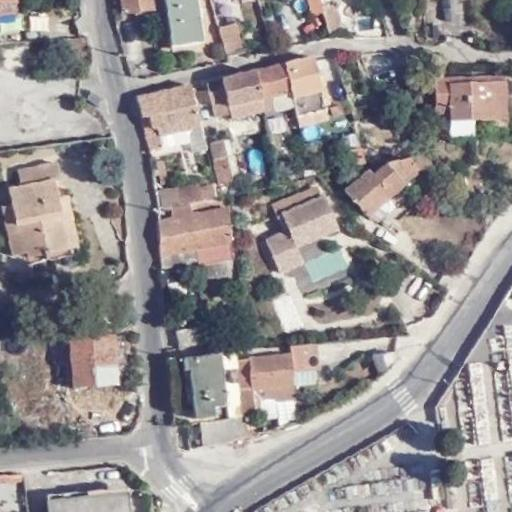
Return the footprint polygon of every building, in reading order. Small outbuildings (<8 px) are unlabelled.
[(162,0),(169,41),(203,35),(196,0),(162,0)] [(304,0),(309,15),(320,12),(316,0),(304,0)] [(0,18),(14,17),(12,5),(0,6),(0,18)] [(331,11),(321,15),(324,24),(327,34),(337,31),(331,11)] [(235,24),(217,28),(224,55),(243,50),(235,24)] [(252,71),(261,109),(263,116),(274,114),(274,112),(290,109),(296,127),(310,123),(307,113),(323,109),(309,57),(252,71)] [(252,71),(204,83),(213,117),(227,114),(228,116),(261,109),(252,71)] [(502,75),(431,79),(432,114),(446,113),(450,113),(450,121),(471,119),(504,117),(502,75)] [(187,86),(135,99),(138,110),(149,152),(187,143),(184,130),(197,126),(188,87),(187,86)] [(326,120),(323,109),(307,113),(310,123),(326,120)] [(450,113),(446,113),(446,121),(447,137),(472,135),(471,119),(450,121),(450,113)] [(206,127),(210,144),(222,140),(218,123),(206,127)] [(222,140),(210,144),(220,184),(232,181),(222,140)] [(358,147),(347,149),(349,162),(360,161),(358,147)] [(427,158),(425,153),(381,161),(383,165),(371,174),(367,171),(343,190),(362,214),(413,175),(411,172),(431,168),(427,158)] [(33,254),(71,245),(59,195),(55,178),(60,177),(56,160),(19,169),(23,186),(11,189),(14,202),(21,233),(12,236),(16,253),(31,249),(33,254)] [(274,203),(279,214),(321,196),(317,185),(274,203)] [(166,208),(167,215),(189,210),(219,201),(215,186),(200,188),(201,204),(177,206),(166,208)] [(175,191),(177,206),(201,204),(200,188),(175,191)] [(69,193),(59,195),(71,245),(81,243),(69,193)] [(321,196),(279,214),(286,231),(264,240),(277,273),(299,263),(296,255),(292,245),(318,234),(335,228),(321,196)] [(405,196),(388,209),(396,219),(413,205),(405,196)] [(190,219),(194,257),(228,252),(226,208),(223,208),(222,200),(219,201),(189,210),(190,219)] [(9,236),(12,236),(21,233),(14,202),(2,205),(9,236)] [(190,219),(189,210),(167,215),(167,220),(155,223),(158,257),(158,268),(195,262),(194,257),(190,219)] [(323,245),(318,234),(292,245),(296,255),(323,245)] [(344,250),(293,266),(303,297),(353,281),(344,250)] [(114,380),(112,356),(109,330),(108,316),(86,318),(86,326),(69,329),(74,385),(114,380)] [(172,329),(175,346),(182,346),(202,341),(198,324),(172,329)] [(109,330),(112,356),(124,355),(121,329),(109,330)] [(231,358),(232,365),(234,389),(289,382),(287,371),(314,367),(311,339),(298,341),(285,342),(285,350),(231,358)] [(231,358),(230,347),(214,349),(213,352),(178,357),(180,368),(184,368),(190,416),(208,414),(208,406),(223,403),(219,367),(232,365),(231,358)] [(289,382),(234,389),(237,415),(251,413),(249,399),(289,393),(289,382)] [(197,421),(198,437),(238,429),(237,415),(197,421)] [(238,429),(198,437),(199,445),(239,434),(238,429)] [(114,511),(111,485),(41,493),(42,511),(114,511)]
